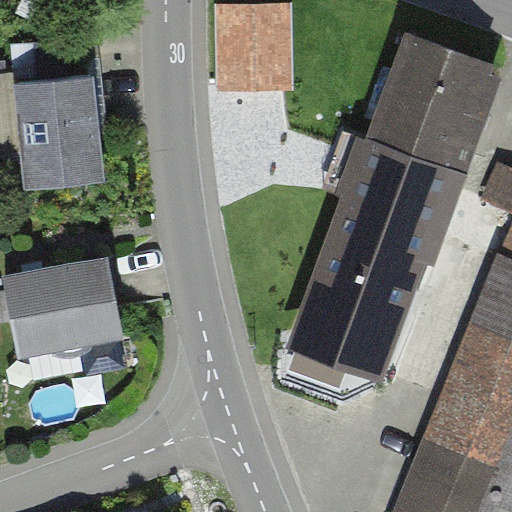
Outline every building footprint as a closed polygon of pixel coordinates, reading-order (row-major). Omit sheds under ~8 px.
[(408,37),(302,309),(397,346),(504,75),(408,37)] [(97,52),(21,58),(22,80),(99,74),(97,52)] [(100,186),(90,80),(14,87),(24,193),(100,186)] [(511,511),(511,260),(501,256),(398,511),(511,511)] [(106,264),(0,281),(14,368),(120,351),(106,264)]
